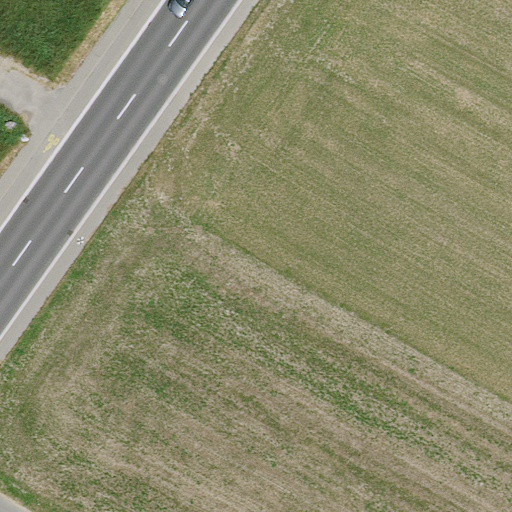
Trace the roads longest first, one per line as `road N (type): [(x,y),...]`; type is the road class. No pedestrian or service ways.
road 1 (tertiary): [(206,0),(0,287)]
road 2 (track): [(111,133),(0,84)]
